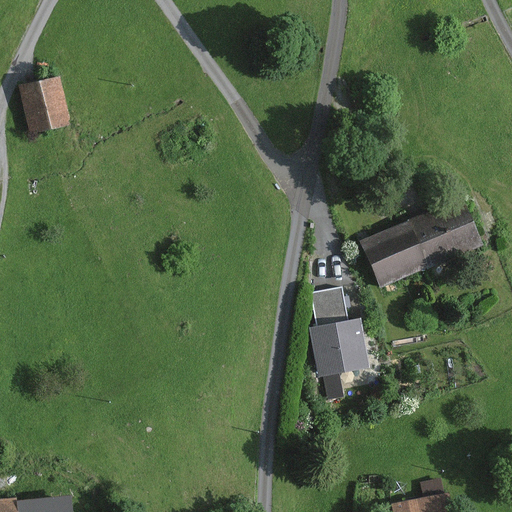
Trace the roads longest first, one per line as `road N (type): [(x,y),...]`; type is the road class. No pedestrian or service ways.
road 1 (unclassified): [(265,511),(284,342),(347,0)]
road 2 (track): [(314,198),(252,143),(158,0)]
road 3 (track): [(57,0),(0,115)]
